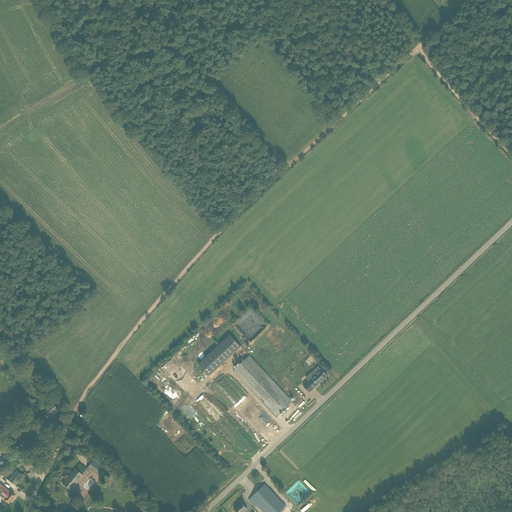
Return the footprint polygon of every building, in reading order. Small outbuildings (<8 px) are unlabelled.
[(213,350),(224,362),(241,346),(229,335),(213,350)] [(233,371),(276,416),(292,401),(249,356),(233,371)] [(309,381),(303,386),(310,393),(327,376),(321,370),(317,373),(314,370),(310,374),(313,378),(309,381)] [(194,397),(215,420),(222,414),(201,390),(194,397)] [(45,411),(47,413),(50,417),(58,410),(53,404),(45,411)] [(34,411),(39,417),(43,414),(38,407),(34,411)] [(27,427),(35,433),(38,430),(31,423),(27,427)] [(3,432),(8,436),(14,430),(10,426),(3,432)] [(25,444),(28,447),(31,450),(39,442),(33,436),(25,444)] [(17,460),(24,466),(26,463),(20,457),(17,460)] [(88,467),(97,475),(101,469),(92,462),(88,467)] [(62,484),(66,487),(72,491),(75,488),(72,486),(82,475),(75,469),(70,476),(67,481),(65,480),(62,484)] [(8,481),(15,486),(23,476),(16,470),(8,481)] [(0,496),(5,500),(4,501),(5,502),(6,503),(7,503),(8,503),(15,495),(0,483),(0,496)] [(279,511),(286,506),(265,484),(250,498),(264,511),(279,511)] [(234,509),(236,511),(244,511),(247,509),(241,502),(234,509)]
